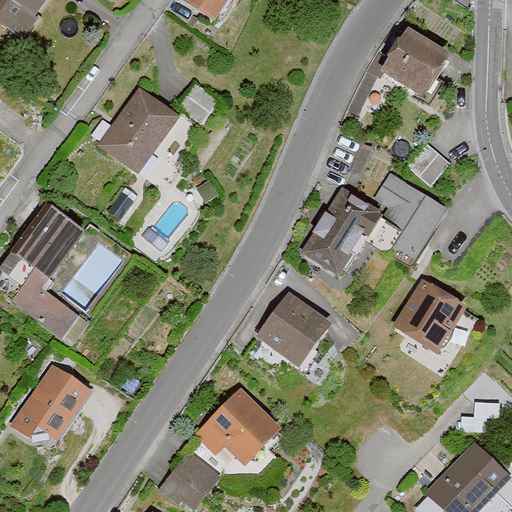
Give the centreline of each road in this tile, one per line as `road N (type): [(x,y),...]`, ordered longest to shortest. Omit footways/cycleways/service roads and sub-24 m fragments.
road 1 (residential): [(383,0),(264,243),(91,511)]
road 2 (motorway): [(511,188),(0,438)]
road 3 (motorway): [(231,511),(511,372)]
road 4 (residential): [(152,0),(0,198)]
road 5 (residential): [(489,0),(486,121),(511,197)]
